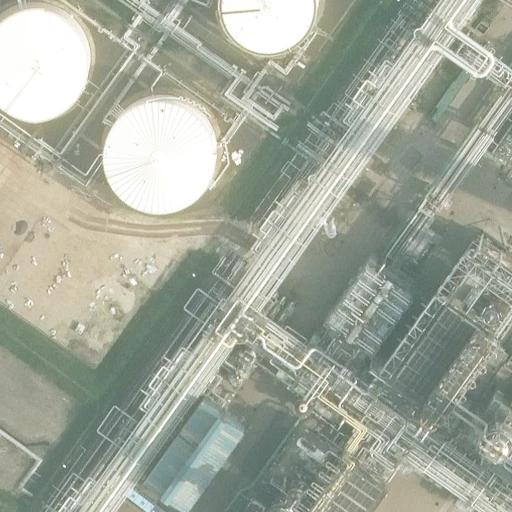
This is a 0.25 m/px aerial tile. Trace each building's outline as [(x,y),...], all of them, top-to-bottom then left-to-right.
[(221,0),(221,5),(231,27),(251,42),(275,47),(299,39),(316,22),(323,0),(221,0)] [(0,93),(4,98),(33,109),(63,102),(84,79),(90,49),(79,21),(54,3),(23,1),(0,14),(0,93)] [(346,120),(284,219),(297,227),(278,222),(274,239),(273,241),(265,254),(279,257),(284,249),(277,245),(298,250),(299,249),(307,218),(327,223),(446,31),(423,17),(416,27),(401,23),(400,24),(379,57),(385,35),(344,101),(340,116),(346,120)] [(110,157),(121,180),(140,195),(165,199),(188,192),(206,174),(213,151),(208,126),(193,107),(170,97),(146,99),(124,112),(112,133),(110,157)] [(446,252),(372,362),(423,397),(498,287),(446,252)] [(148,474),(191,504),(248,423),(205,393),(148,474)] [(293,511),(357,511),(371,492),(326,463),(293,511)]
